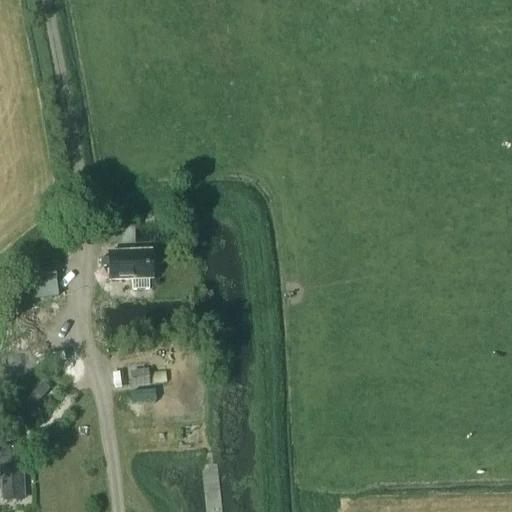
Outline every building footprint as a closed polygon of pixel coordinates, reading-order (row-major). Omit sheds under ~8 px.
[(107,245),(134,245),(133,243),(133,226),(106,226),(107,245)] [(107,253),(108,283),(132,282),(133,291),(149,290),(149,282),(153,281),(152,251),(107,253)] [(17,301),(57,297),(54,267),(26,270),(27,285),(16,286),(17,301)] [(149,385),(148,370),(129,371),(130,386),(149,385)] [(12,376),(0,383),(0,394),(16,383),(12,376)] [(42,383),(27,400),(37,410),(53,393),(42,383)] [(6,426),(23,425),(22,417),(5,418),(6,426)] [(0,442),(20,441),(19,430),(0,430),(0,442)] [(20,445),(0,446),(0,493),(1,500),(24,498),(20,445)]
